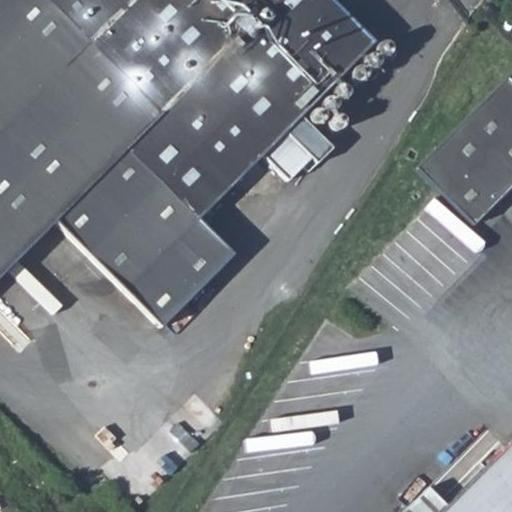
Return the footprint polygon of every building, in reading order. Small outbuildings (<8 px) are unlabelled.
[(0,0),(0,279),(53,226),(124,154),(162,116),(43,0),(0,0)] [(196,225),(370,48),(321,0),(43,0),(162,116),(124,154),(196,225)] [(419,183),(478,238),(511,202),(511,95),(508,91),(419,183)] [(124,154),(53,226),(161,332),(232,260),(196,225),(124,154)] [(511,511),(511,444),(503,435),(440,497),(425,511),(511,511)] [(425,511),(440,497),(426,483),(397,511),(425,511)]
